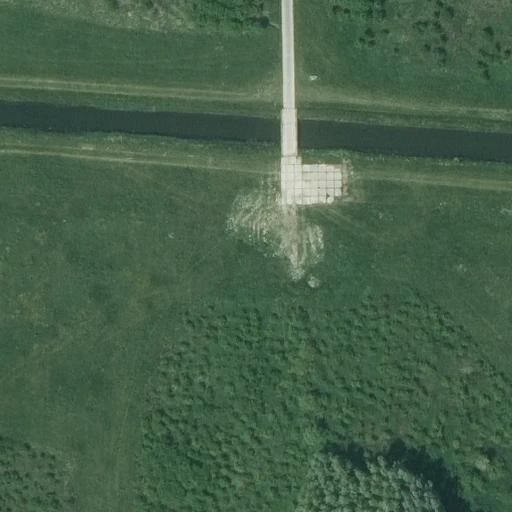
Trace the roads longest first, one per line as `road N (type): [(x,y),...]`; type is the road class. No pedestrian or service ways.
road 1 (track): [(0,146),(511,190)]
road 2 (track): [(0,83),(511,114)]
road 3 (track): [(290,176),(286,0)]
